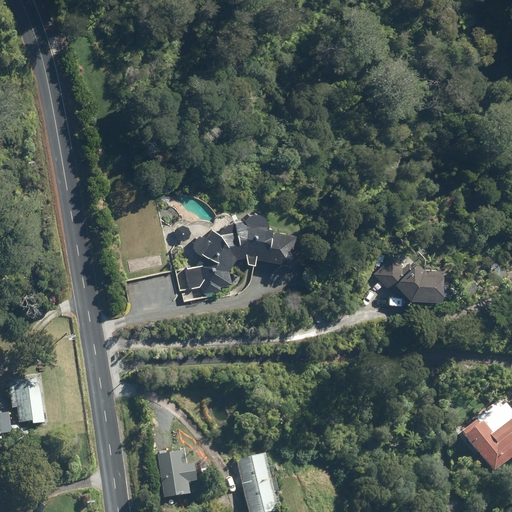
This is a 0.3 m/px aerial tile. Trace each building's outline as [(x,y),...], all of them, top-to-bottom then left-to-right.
[(282,261),(288,231),(263,227),(264,225),(259,224),(259,222),(259,219),(258,217),(257,214),(256,213),(254,211),(252,210),(250,209),(247,209),(244,209),(242,210),(240,211),(238,212),(237,214),(236,215),(235,217),(221,221),(214,232),(207,227),(202,235),(199,234),(195,234),(192,235),(189,237),(188,241),(188,245),(189,248),(192,251),(196,254),(197,252),(199,252),(192,264),(180,267),(184,287),(197,284),(199,292),(216,288),(215,284),(227,281),(224,269),(232,257),(240,254),(241,260),(247,261),(247,255),(282,261)] [(187,229),(173,228),(171,246),(185,247),(187,229)] [(398,269),(388,258),(370,274),(386,292),(390,288),(402,301),(432,303),(434,271),(416,270),(410,264),(407,266),(405,264),(398,269)] [(39,377),(10,382),(14,408),(18,408),(20,423),(35,421),(35,425),(46,424),(39,377)] [(17,412),(0,414),(0,417),(2,434),(20,431),(17,412)] [(483,472),(511,449),(511,422),(510,424),(505,417),(484,433),(474,420),(455,435),(483,472)] [(180,454),(155,456),(159,500),(178,498),(176,484),(190,483),(188,466),(181,467),(180,454)] [(268,511),(269,511),(258,455),(232,461),(242,511),(268,511)]
